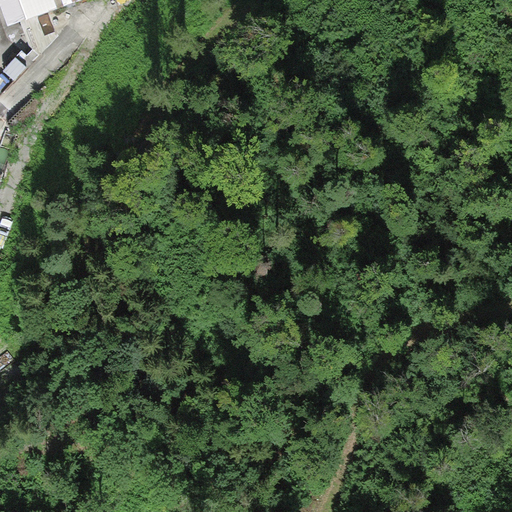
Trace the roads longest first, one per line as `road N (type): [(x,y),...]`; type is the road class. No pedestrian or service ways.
road 1 (track): [(0,364),(121,164),(215,48)]
road 2 (track): [(511,307),(442,328),(386,362),(356,401),(326,511)]
